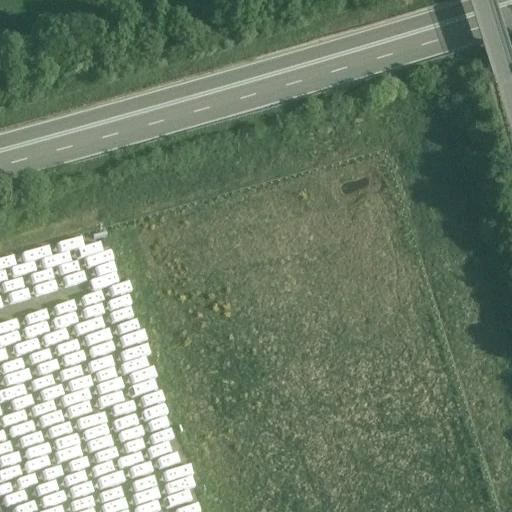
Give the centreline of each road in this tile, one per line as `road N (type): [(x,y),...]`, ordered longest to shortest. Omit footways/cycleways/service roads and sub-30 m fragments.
road 1 (trunk): [(511,10),(0,161)]
road 2 (unclassified): [(511,115),(477,0)]
